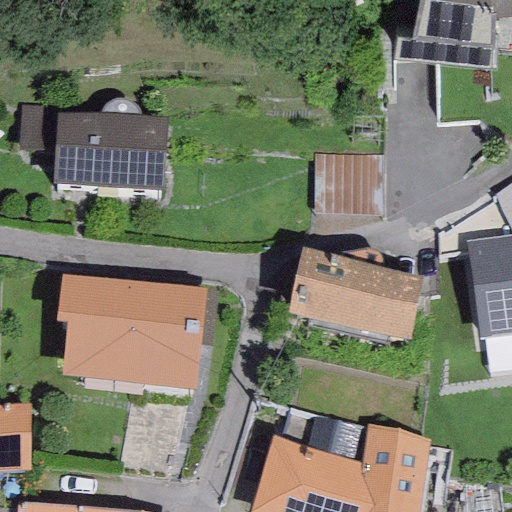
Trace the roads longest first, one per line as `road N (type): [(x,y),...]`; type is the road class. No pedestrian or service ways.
road 1 (residential): [(261,265),(408,222),(511,163)]
road 2 (residential): [(0,243),(261,265)]
road 3 (residential): [(261,265),(254,322),(203,511)]
